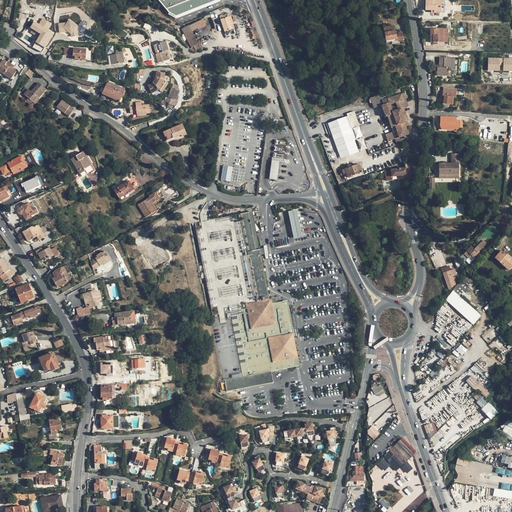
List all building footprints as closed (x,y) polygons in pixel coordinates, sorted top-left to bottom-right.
[(156,0),(169,14),(178,20),(220,2),(219,0),(156,0)] [(425,0),(425,10),(431,11),(434,11),(434,13),(441,13),(441,3),(442,3),(442,0),(425,0)] [(219,17),(225,32),(235,28),(230,16),(228,17),(228,14),(219,17)] [(70,32),(70,36),(79,36),(77,21),(58,23),(59,33),(70,32)] [(50,33),(51,33),(34,22),(31,28),(41,34),(33,48),(42,53),(45,48),(47,50),(51,44),(49,42),(53,35),(50,33)] [(185,34),(191,31),(188,25),(182,29),(185,34)] [(394,26),(383,28),(386,42),(396,39),(397,41),(403,40),(402,33),(395,34),(394,26)] [(447,29),(430,29),(430,35),(433,35),(433,43),(448,42),(447,29)] [(185,34),(191,48),(194,46),(198,44),(191,31),(185,34)] [(158,63),(169,60),(167,51),(168,51),(165,42),(154,45),(156,55),(155,55),(158,63)] [(74,59),(85,60),(86,49),(64,48),(64,55),(72,56),(72,57),(75,57),(74,59)] [(112,65),(124,63),(123,54),(111,56),(112,65)] [(437,68),(437,76),(448,76),(450,76),(451,69),(449,68),(449,58),(439,58),(439,65),(439,68),(437,68)] [(499,59),(488,59),(488,65),(494,65),(494,71),(499,71),(499,59)] [(511,59),(503,59),(503,71),(509,71),(509,65),(511,64),(511,59)] [(1,62),(0,63),(0,72),(4,74),(11,64),(7,61),(7,62),(5,64),(1,62)] [(11,64),(4,74),(11,80),(16,72),(15,72),(12,69),(13,68),(14,66),(11,64)] [(29,69),(25,73),(30,79),(35,74),(29,69)] [(164,81),(165,73),(156,73),(156,78),(152,83),(148,86),(151,93),(158,90),(160,91),(166,82),(164,81)] [(166,82),(160,91),(162,93),(168,83),(166,82)] [(46,89),(39,83),(31,91),(28,89),(24,94),(28,98),(33,102),(35,104),(40,99),(39,98),(46,89)] [(171,105),(169,109),(173,110),(175,106),(174,106),(176,100),(179,90),(177,90),(178,86),(173,84),(172,88),(169,97),(167,97),(165,101),(165,102),(166,102),(168,103),(167,104),(171,105)] [(124,93),(106,85),(102,93),(120,101),(124,93)] [(456,89),(443,88),(442,96),(444,97),(443,104),(448,105),(452,105),(453,98),(456,98),(456,89)] [(402,94),(382,101),(380,94),(370,98),(374,108),(381,105),(385,117),(387,116),(393,132),(385,135),(388,141),(395,139),(397,144),(401,142),(399,137),(409,134),(406,127),(405,123),(408,122),(405,114),(403,115),(401,109),(404,108),(408,107),(407,104),(405,105),(404,101),(402,94)] [(74,109),(62,100),(56,107),(69,117),(74,109)] [(149,105),(129,107),(130,113),(136,113),(136,114),(146,113),(150,112),(149,105)] [(348,113),(353,128),(359,125),(354,111),(348,113)] [(441,117),(440,125),(459,127),(459,121),(455,121),(456,118),(441,117)] [(182,124),(165,131),(167,136),(167,137),(168,140),(174,138),(181,136),(181,137),(187,135),(182,124)] [(274,140),(274,143),(273,149),(272,154),(272,157),(283,158),(283,156),(284,149),(285,144),(285,140),(274,140)] [(83,152),(71,159),(81,177),(86,174),(84,170),(88,167),(90,170),(94,168),(87,156),(85,157),(83,152)] [(32,159),(29,153),(22,156),(25,162),(32,159)] [(22,156),(8,163),(10,167),(12,171),(13,174),(27,167),(25,162),(22,156)] [(397,166),(405,164),(403,158),(395,160),(397,166)] [(279,162),(270,161),(270,164),(269,170),(269,175),(268,180),(276,181),(277,176),(278,171),(278,165),(279,162)] [(451,164),(439,165),(439,179),(445,179),(445,175),(452,175),(452,179),(459,179),(459,174),(459,167),(459,161),(452,161),(451,164)] [(392,168),(390,163),(378,167),(380,172),(392,168)] [(347,178),(362,172),(359,164),(351,167),(350,165),(344,167),(339,169),(341,176),(344,175),(345,178),(347,178)] [(391,170),(383,172),(385,181),(392,180),(392,177),(410,174),(412,164),(405,164),(405,168),(391,170)] [(220,180),(230,182),(234,167),(224,165),(220,180)] [(38,177),(22,182),(25,191),(40,187),(38,177)] [(122,185),(117,188),(120,193),(119,194),(121,197),(124,195),(124,196),(140,185),(135,177),(123,185),(122,185)] [(0,189),(0,201),(9,197),(6,192),(9,190),(6,186),(0,189)] [(149,198),(138,205),(146,217),(156,211),(151,204),(160,198),(164,196),(160,190),(149,196),(149,198)] [(15,199),(17,204),(25,201),(23,196),(15,199)] [(31,209),(28,204),(19,208),(18,210),(18,213),(20,214),(23,214),(26,220),(35,215),(34,214),(37,212),(34,208),(31,209)] [(297,210),(289,212),(294,239),(303,237),(297,210)] [(246,304),(269,300),(253,211),(197,223),(214,315),(247,308),(246,304)] [(506,227),(511,218),(510,217),(509,216),(508,217),(501,216),(495,218),(495,220),(506,227)] [(32,227),(23,232),(28,241),(37,237),(39,240),(45,237),(38,226),(37,226),(33,228),(32,227)] [(133,239),(141,235),(139,231),(131,236),(133,239)] [(483,241),(477,247),(474,250),(472,247),(471,246),(464,254),(469,258),(466,261),(470,265),(476,258),(475,257),(478,254),(477,253),(478,252),(479,252),(486,245),(483,241)] [(145,251),(144,252),(152,265),(163,259),(154,245),(149,249),(147,247),(144,249),(145,251)] [(43,251),(41,248),(36,251),(37,255),(38,254),(41,259),(44,257),(47,256),(48,259),(54,256),(49,248),(43,251)] [(494,258),(496,259),(503,252),(501,250),(494,258)] [(93,251),(88,254),(90,261),(97,257),(96,256),(93,251)] [(97,257),(90,261),(95,275),(104,271),(105,270),(106,270),(107,269),(108,269),(108,268),(108,267),(108,266),(112,264),(111,261),(104,251),(96,256),(97,257)] [(506,255),(503,252),(496,259),(508,270),(511,266),(511,265),(511,264),(511,258),(507,254),(506,255)] [(13,274),(1,258),(0,258),(0,277),(3,282),(13,274)] [(63,272),(61,268),(54,272),(57,276),(55,277),(53,278),(57,287),(67,282),(64,277),(68,275),(66,271),(63,272)] [(450,270),(443,273),(448,289),(455,285),(454,282),(456,282),(456,281),(455,277),(453,278),(452,276),(450,270)] [(13,278),(18,284),(23,280),(20,275),(19,274),(13,278)] [(137,277),(141,285),(149,281),(146,275),(143,277),(142,275),(137,277)] [(468,287),(461,281),(453,290),(460,296),(468,287)] [(29,284),(15,289),(21,303),(34,297),(29,284)] [(61,289),(63,293),(72,288),(71,286),(68,284),(66,286),(61,289)] [(94,288),(88,290),(89,291),(90,294),(86,295),(86,294),(83,294),(87,308),(88,308),(99,305),(98,302),(97,297),(98,296),(96,292),(95,292),(94,288)] [(21,303),(15,289),(12,291),(17,304),(21,303)] [(487,295),(484,298),(489,302),(491,304),(494,302),(487,295)] [(269,300),(246,304),(247,308),(272,304),(271,299),(269,300)] [(272,304),(247,308),(214,315),(211,315),(223,381),(225,380),(270,372),(295,366),(288,334),(293,333),(287,301),(272,304)] [(39,306),(11,317),(14,326),(23,322),(22,320),(26,318),(30,316),(30,318),(38,315),(37,313),(41,312),(39,306)] [(88,308),(87,308),(82,309),(82,307),(76,309),(78,317),(90,314),(88,308)] [(134,311),(114,314),(114,317),(115,321),(112,321),(113,326),(120,324),(120,325),(136,323),(134,311)] [(314,326),(308,328),(310,339),(316,338),(314,326)] [(24,329),(19,331),(20,335),(22,344),(24,343),(25,343),(26,346),(28,351),(37,348),(35,343),(36,343),(32,331),(25,334),(24,331),(25,331),(24,329)] [(288,334),(295,366),(299,365),(293,333),(288,334)] [(146,342),(144,335),(137,336),(139,344),(146,342)] [(108,336),(93,338),(94,345),(96,344),(97,350),(99,350),(110,348),(108,336)] [(56,348),(63,345),(61,339),(54,342),(56,348)] [(52,353),(39,359),(42,364),(36,366),(39,373),(45,371),(45,372),(50,369),(51,371),(58,368),(52,353)] [(144,360),(132,360),(132,368),(144,368),(144,360)] [(270,372),(225,380),(226,391),(272,383),(270,372)] [(116,384),(101,384),(101,397),(111,397),(111,394),(111,389),(113,389),(113,391),(116,390),(116,384)] [(375,394),(384,390),(382,386),(375,389),(374,386),(372,388),(375,394)] [(33,400),(30,407),(42,413),(48,400),(41,397),(42,395),(35,391),(31,399),(33,400)] [(15,393),(7,396),(7,403),(17,401),(15,393)] [(482,397),(476,402),(482,408),(487,403),(482,397)] [(481,409),(491,419),(498,412),(489,402),(481,409)] [(25,410),(24,404),(17,405),(18,410),(19,412),(20,420),(30,419),(29,414),(25,415),(25,412),(24,411),(25,410)] [(120,415),(101,416),(101,430),(120,430),(120,415)] [(60,418),(49,420),(50,431),(48,431),(50,439),(57,438),(56,433),(56,430),(58,430),(61,430),(60,418)] [(502,429),(511,438),(511,420),(502,429)] [(305,425),(306,428),(307,435),(309,435),(309,436),(316,434),(315,429),(314,429),(313,423),(305,425)] [(372,426),(366,432),(374,440),(380,433),(372,426)] [(330,442),(336,441),(335,433),(336,433),(335,427),(326,428),(327,431),(328,431),(329,437),(328,437),(329,442),(330,442)] [(269,433),(272,432),(273,432),(272,428),(265,429),(265,430),(262,431),(263,437),(262,437),(264,442),(271,441),(270,436),(269,433)] [(292,437),(298,436),(296,428),(293,429),(293,430),(285,431),(287,439),(292,438),(292,437)] [(304,436),(307,435),(306,428),(299,429),(299,428),(296,428),(298,436),(304,435),(304,436)] [(242,447),(250,446),(249,441),(248,441),(247,436),(240,436),(240,439),(242,440),(242,447)] [(161,446),(164,447),(169,448),(168,450),(173,451),(174,447),(175,441),(171,440),(171,438),(167,437),(166,440),(162,439),(161,446)] [(401,439),(396,445),(403,453),(400,456),(402,458),(399,461),(403,465),(414,454),(414,452),(401,439)] [(125,440),(125,444),(125,448),(133,448),(133,440),(125,440)] [(187,444),(183,443),(183,445),(178,444),(179,442),(175,441),(174,447),(177,448),(175,454),(180,455),(180,453),(185,454),(187,444)] [(95,464),(100,464),(105,463),(105,454),(102,454),(101,445),(90,445),(89,450),(94,450),(95,464)] [(396,445),(392,448),(400,456),(403,453),(396,445)] [(215,452),(215,450),(211,449),(211,451),(207,450),(205,457),(209,458),(212,459),(212,462),(217,463),(217,461),(219,454),(215,452)] [(59,451),(51,450),(49,455),(53,456),(53,457),(52,457),(51,464),(56,466),(56,464),(61,465),(63,457),(61,457),(62,453),(59,452),(59,451)] [(141,455),(142,454),(138,453),(138,454),(134,453),(132,459),(136,460),(135,462),(139,464),(139,466),(143,467),(145,462),(146,457),(141,455)] [(277,462),(285,460),(285,457),(289,458),(289,454),(283,453),(283,454),(279,454),(279,460),(277,460),(277,462)] [(220,466),(225,468),(226,465),(229,466),(231,457),(227,456),(227,458),(222,456),(223,455),(219,454),(217,461),(221,462),(220,466)] [(305,465),(307,461),(305,458),(301,455),(299,459),(301,460),(298,467),(305,470),(307,466),(305,465)] [(508,467),(511,468),(511,457),(503,455),(501,462),(508,464),(508,467)] [(256,467),(263,466),(261,462),(261,461),(259,456),(255,458),(257,461),(254,463),(256,467)] [(158,460),(154,459),(154,461),(149,459),(149,458),(146,457),(145,462),(148,463),(146,469),(151,471),(152,469),(155,470),(158,460)] [(384,471),(390,465),(383,458),(377,464),(384,471)] [(466,466),(468,460),(457,458),(456,464),(466,466)] [(323,465),(324,465),(322,473),(329,476),(330,471),(331,465),(329,463),(330,461),(325,459),(323,465)] [(353,476),(353,481),(364,481),(364,473),(363,473),(363,467),(361,467),(361,466),(355,467),(355,472),(355,476),(353,476)] [(511,476),(511,471),(496,468),(495,472),(511,476)] [(183,473),(184,471),(180,470),(177,479),(182,480),(181,482),(185,483),(187,478),(188,474),(183,473)] [(205,473),(201,472),(200,474),(196,473),(195,473),(194,480),(193,483),(198,484),(198,482),(202,483),(205,473)] [(52,476),(52,474),(45,474),(42,474),(42,475),(39,475),(39,476),(39,485),(44,484),(44,485),(56,485),(55,478),(52,478),(52,476)] [(95,491),(103,491),(103,489),(108,489),(107,481),(104,481),(103,479),(96,479),(96,483),(94,483),(95,491)] [(284,497),(283,490),(283,489),(285,488),(283,482),(279,483),(279,486),(276,487),(277,493),(276,493),(277,498),(284,497)] [(308,495),(309,493),(311,488),(304,486),(304,484),(299,483),(297,489),(304,491),(303,493),(308,495)] [(226,496),(228,500),(233,497),(234,497),(231,490),(235,488),(233,484),(227,487),(227,488),(224,490),(227,495),(226,496)] [(253,497),(252,498),(254,502),(261,499),(258,492),(259,491),(257,486),(253,488),(254,490),(251,492),(253,497)] [(319,489),(318,488),(311,486),(311,488),(309,493),(313,494),(314,494),(320,496),(321,492),(324,493),(326,489),(320,487),(319,489)] [(408,494),(413,491),(410,486),(404,489),(408,494)] [(170,492),(155,488),(153,496),(160,498),(168,500),(170,492)] [(133,489),(123,490),(123,497),(129,497),(129,501),(135,501),(134,494),(133,494),(133,489)] [(320,504),(324,493),(321,492),(320,496),(314,494),(313,494),(309,493),(308,495),(307,499),(320,504)] [(191,502),(198,504),(198,494),(187,496),(185,494),(184,497),(190,499),(191,499),(191,500),(191,502)] [(47,496),(41,497),(44,509),(50,508),(50,510),(59,508),(63,507),(61,495),(47,497),(47,496)] [(184,498),(183,500),(172,497),(169,509),(180,511),(181,509),(188,511),(190,500),(184,498)] [(237,505),(233,497),(228,500),(227,501),(229,505),(230,505),(233,510),(236,509),(242,507),(240,503),(237,505)] [(383,507),(381,509),(384,511),(390,507),(382,498),(378,501),(383,507)] [(206,508),(207,511),(214,511),(215,511),(218,511),(213,499),(205,502),(208,508),(206,508)] [(284,511),(304,511),(304,510),(303,503),(288,504),(284,505),(284,511)]
